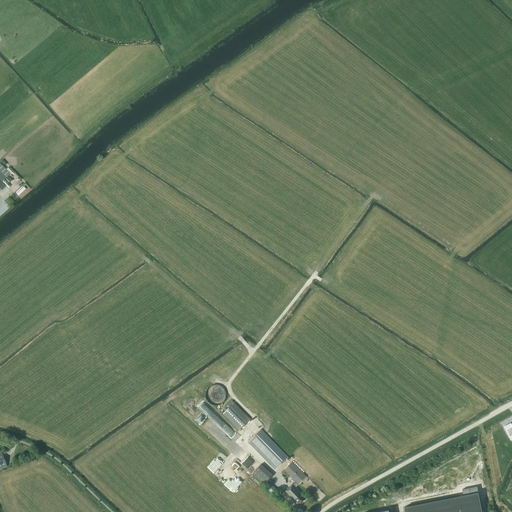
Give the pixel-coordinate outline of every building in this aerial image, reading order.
[(239,430),(250,419),(234,402),(223,413),(239,430)] [(197,419),(210,431),(214,426),(201,415),(197,419)] [(288,457),(261,429),(249,441),(276,469),(288,457)] [(294,501),(295,500),(297,502),(298,504),(299,504),(305,498),(303,496),(304,495),(296,487),(299,484),(307,477),(292,462),(284,469),(296,482),(294,484),(293,484),(285,492),(294,501)] [(273,475),(261,464),(252,474),(264,484),(273,475)] [(277,489),(270,483),(266,487),(272,494),(277,489)] [(480,511),(477,492),(403,507),(403,511),(480,511)] [(281,495),(278,498),(284,504),(287,501),(281,495)]
